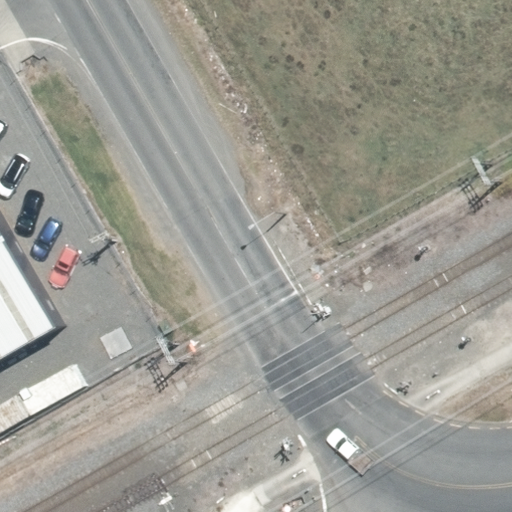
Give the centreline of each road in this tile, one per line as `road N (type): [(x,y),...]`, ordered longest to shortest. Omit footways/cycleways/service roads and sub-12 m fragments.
road 1 (tertiary): [(89,0),(316,394),(356,442)]
road 2 (tertiary): [(511,485),(436,484),(391,468),(356,442)]
